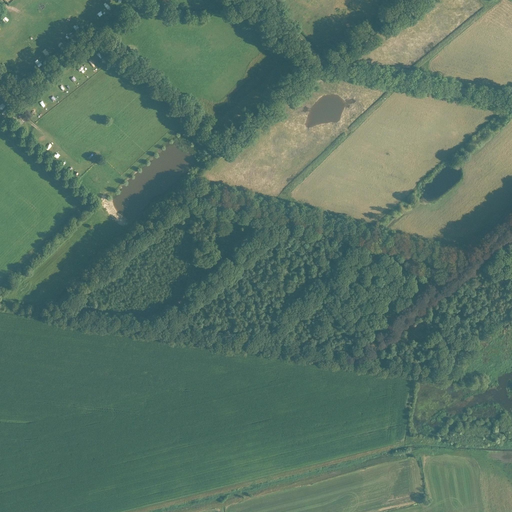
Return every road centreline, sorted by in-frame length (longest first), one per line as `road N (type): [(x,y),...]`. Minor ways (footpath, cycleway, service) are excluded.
road 1 (track): [(260,0),(333,69),(511,100)]
road 2 (track): [(197,511),(417,459)]
